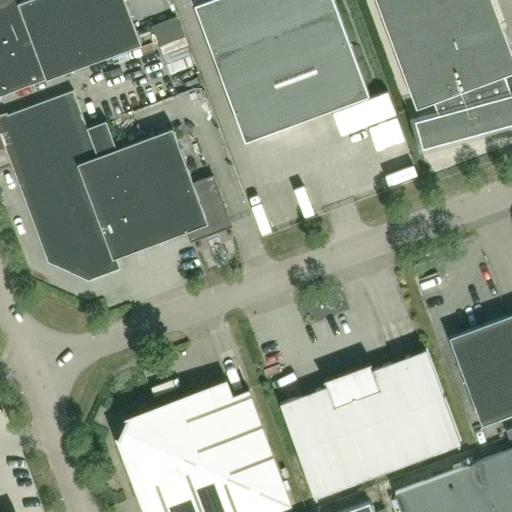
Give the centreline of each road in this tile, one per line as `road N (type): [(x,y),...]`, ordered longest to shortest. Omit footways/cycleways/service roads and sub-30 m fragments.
road 1 (unclassified): [(33,368),(511,191)]
road 2 (unclassified): [(84,511),(33,368)]
